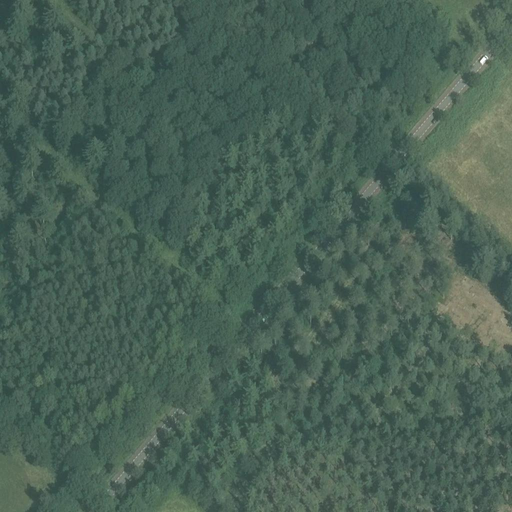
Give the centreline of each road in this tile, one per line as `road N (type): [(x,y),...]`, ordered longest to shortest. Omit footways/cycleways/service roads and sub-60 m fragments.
road 1 (secondary): [(96,511),(511,26)]
road 2 (track): [(55,0),(244,169),(174,256)]
road 3 (track): [(257,324),(0,107)]
